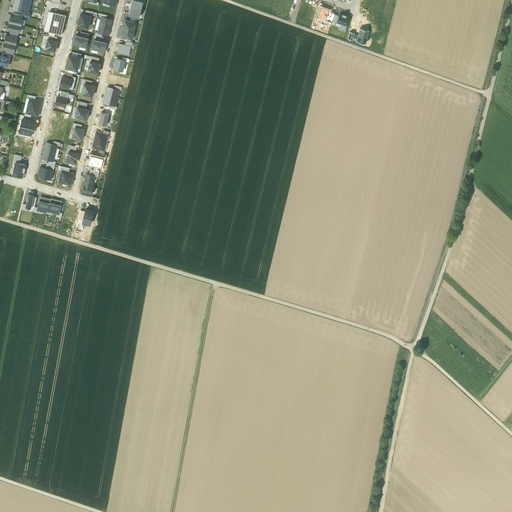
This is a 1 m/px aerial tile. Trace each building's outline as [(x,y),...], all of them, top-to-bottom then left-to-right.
[(14,0),(12,9),(21,11),(28,13),(28,12),(31,0),(14,0)] [(141,9),(143,1),(140,0),(131,0),(130,7),(141,9)] [(139,17),(141,9),(130,7),(128,15),(139,17)] [(329,10),(321,7),(317,17),(325,20),(328,12),(329,10)] [(66,15),(50,11),(46,31),(61,34),(66,15)] [(328,12),(325,20),(331,22),(332,21),(334,14),(328,12)] [(88,24),(90,16),(81,13),(78,25),(84,27),(85,23),(88,24)] [(339,13),(338,15),(336,22),(341,24),(346,26),(346,25),(349,17),(346,16),(346,15),(343,14),(342,14),(339,13)] [(13,17),(11,16),(9,23),(21,26),(22,19),(13,17)] [(99,25),(110,28),(112,20),(106,18),(101,17),(99,25)] [(133,31),(135,23),(125,20),(123,28),(133,31)] [(21,26),(9,23),(7,29),(10,30),(19,32),(21,26)] [(102,34),(108,36),(110,28),(99,25),(97,33),(102,34)] [(369,30),(359,27),(357,35),(354,34),(352,40),(366,43),(369,30)] [(121,36),(131,39),(133,31),(123,28),(121,36)] [(17,38),(10,37),(10,36),(6,35),(4,42),(15,45),(17,38)] [(79,36),(76,35),(73,44),(86,47),(88,38),(79,36)] [(45,48),(55,51),(57,41),(56,41),(48,39),(45,48)] [(92,49),(104,52),(106,42),(103,41),(94,39),(92,49)] [(15,45),(4,42),(3,49),(6,50),(7,50),(14,52),(15,45)] [(125,45),(119,43),(117,53),(128,56),(131,47),(131,46),(125,45)] [(69,54),(67,61),(79,64),(80,57),(72,55),(69,54)] [(10,57),(2,56),(1,56),(0,57),(0,56),(0,65),(7,67),(8,64),(9,63),(10,61),(9,60),(10,57)] [(114,69),(122,71),(123,67),(124,68),(124,65),(125,61),(123,61),(117,59),(114,69)] [(77,71),(79,64),(67,61),(65,68),(68,68),(77,71)] [(100,63),(98,63),(90,61),(88,70),(98,73),(100,63)] [(66,77),(62,77),(60,85),(69,88),(71,79),(66,77)] [(94,86),(91,85),(84,83),(84,84),(82,94),(92,96),(95,86),(94,86)] [(107,87),(105,95),(117,98),(119,90),(114,89),(107,87)] [(117,98),(105,95),(103,103),(110,105),(115,106),(117,98)] [(55,104),(65,107),(67,99),(59,97),(57,96),(55,104)] [(30,98),(28,105),(40,108),(41,101),(35,99),(30,98)] [(86,109),(87,103),(78,101),(77,107),(86,109)] [(31,114),(38,116),(40,108),(28,105),(26,113),(31,114)] [(89,109),(86,109),(77,107),(75,116),(87,119),(89,109)] [(106,107),(105,113),(108,114),(113,116),(115,109),(109,108),(106,107)] [(98,124),(106,126),(108,114),(105,113),(101,113),(98,124)] [(23,118),(21,125),(33,127),(34,121),(29,120),(23,118)] [(31,134),(33,127),(21,125),(20,131),(26,133),(31,134)] [(72,136),(82,139),(84,129),(81,128),(74,127),(72,136)] [(57,145),(46,142),(44,150),(55,153),(57,145)] [(55,153),(44,150),(42,158),(53,161),(55,153)] [(67,160),(76,163),(78,153),(75,153),(69,151),(67,160)] [(20,163),(22,156),(15,154),(13,164),(14,164),(15,162),(20,163)] [(91,155),(89,163),(95,165),(100,166),(101,166),(103,158),(103,157),(100,157),(91,155)] [(25,164),(20,163),(15,162),(14,164),(12,174),(22,176),(23,172),(24,172),(25,167),(24,167),(25,164)] [(40,167),(38,176),(51,180),(53,171),(40,167)] [(73,173),(68,172),(61,170),(58,182),(70,185),(73,173)] [(82,192),(91,194),(93,186),(92,186),(95,175),(89,174),(86,173),(82,192)] [(32,205),(34,197),(34,195),(28,194),(25,207),(31,208),(32,205)] [(39,201),(38,207),(37,210),(47,213),(47,211),(50,199),(40,197),(39,201)] [(50,199),(47,211),(59,214),(62,201),(50,198),(50,199)] [(85,211),(83,220),(82,222),(90,224),(93,211),(86,209),(85,211)]
